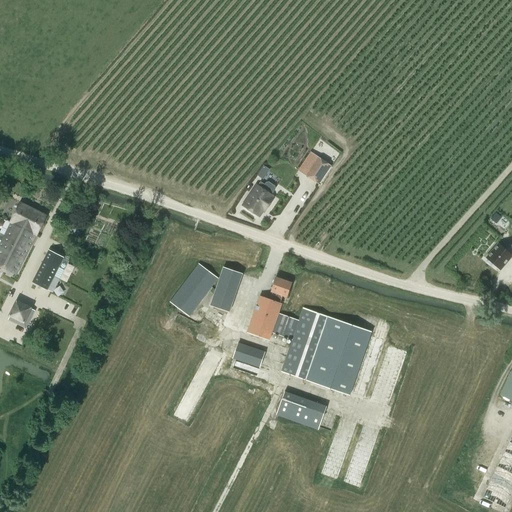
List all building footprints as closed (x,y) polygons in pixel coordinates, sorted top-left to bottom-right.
[(319,158),(307,176),(318,184),(331,166),(319,158)] [(261,164),(254,174),(262,179),(268,169),(261,164)] [(258,185),(244,207),(258,216),(263,209),(266,211),(274,199),(271,197),(272,195),(271,194),(275,189),(275,187),(268,182),(266,183),(262,188),(258,185)] [(0,266),(16,274),(35,235),(36,236),(47,215),(20,203),(10,223),(7,221),(3,228),(8,230),(3,240),(0,239),(0,266)] [(69,231),(76,234),(83,221),(76,218),(69,231)] [(505,250),(499,244),(487,258),(488,260),(487,261),(491,265),(493,264),(500,270),(511,255),(511,246),(510,245),(505,250)] [(49,251),(39,269),(59,279),(64,270),(58,267),(63,258),(49,251)] [(170,302),(189,317),(218,279),(199,264),(170,302)] [(223,269),(220,278),(239,285),(242,274),(224,268),(223,268),(223,269)] [(39,269),(32,283),(47,290),(49,286),(55,289),(59,279),(39,269)] [(259,296),(247,332),(269,340),(271,333),(278,314),(282,304),(280,304),(283,296),(287,298),(292,283),(276,278),(271,292),(273,293),(270,300),(259,296)] [(17,302),(12,311),(17,314),(21,304),(17,302)] [(21,304),(17,314),(22,316),(24,311),(26,307),(21,304)] [(26,307),(24,311),(33,316),(35,311),(26,307)] [(281,372),(312,382),(334,320),(302,309),(298,321),(278,314),(271,333),(291,340),(281,372)] [(24,311),(22,316),(30,320),(33,316),(24,311)] [(22,316),(19,321),(28,325),(30,320),(22,316)] [(370,332),(334,320),(312,382),(348,395),(370,332)] [(19,321),(17,325),(26,329),(28,325),(19,321)] [(235,341),(229,358),(259,368),(265,352),(235,341)] [(511,372),(511,373),(500,395),(511,400),(511,372)] [(317,428),(324,404),(280,392),(273,416),(317,428)] [(511,491),(511,434),(481,497),(504,508),(511,491)]
